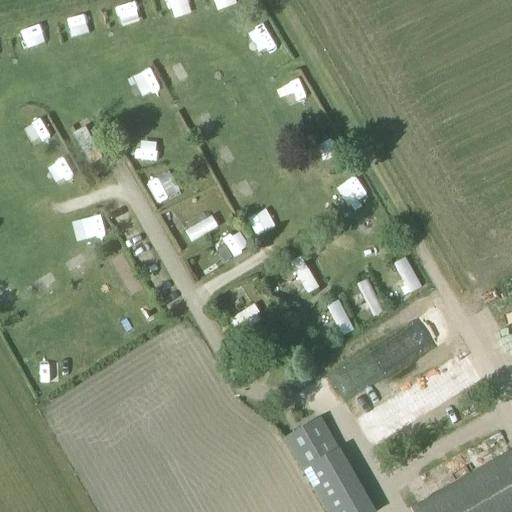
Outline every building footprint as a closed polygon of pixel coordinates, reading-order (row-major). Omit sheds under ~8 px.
[(173,0),(178,11),(194,5),(191,0),(173,0)] [(79,42),(98,34),(90,14),(70,22),(79,42)] [(46,24),(27,34),(34,47),(53,37),(46,24)] [(252,38),(265,64),(285,54),(272,28),(252,38)] [(296,111),(314,104),(305,81),(287,88),(296,111)] [(92,129),(80,134),(89,157),(101,152),(92,129)] [(144,164),(163,163),(163,145),(144,146),(144,164)] [(224,176),(243,168),(234,147),(216,155),(224,176)] [(167,185),(158,189),(165,206),(174,203),(167,185)] [(367,235),(381,233),(379,211),(364,212),(367,235)] [(218,220),(192,232),(200,247),(225,235),(218,220)] [(109,221),(91,222),(93,242),(110,241),(109,221)] [(223,248),(215,253),(223,265),(231,260),(223,248)] [(306,257),(294,264),(314,297),(326,290),(306,257)] [(399,264),(406,283),(398,286),(402,298),(423,290),(411,259),(399,264)] [(64,284),(44,289),(47,303),(68,298),(64,284)] [(0,306),(19,312),(24,294),(3,287),(0,298),(0,306)] [(363,320),(372,315),(360,291),(350,296),(363,320)] [(511,364),(511,325),(500,330),(511,364)] [(404,337),(361,362),(374,385),(417,360),(404,337)] [(419,404),(458,390),(452,372),(412,386),(419,404)] [(319,419),(282,441),(304,478),(341,457),(319,419)] [(511,511),(511,458),(508,452),(415,507),(417,511),(511,511)]
